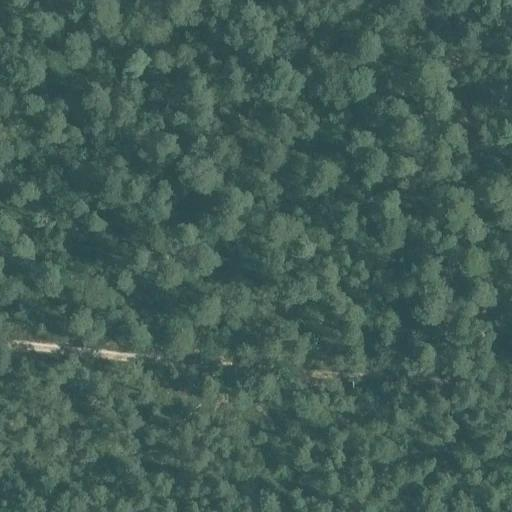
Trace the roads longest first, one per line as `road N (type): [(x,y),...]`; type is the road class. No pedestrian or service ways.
road 1 (track): [(511,381),(0,343)]
road 2 (track): [(496,380),(458,0)]
